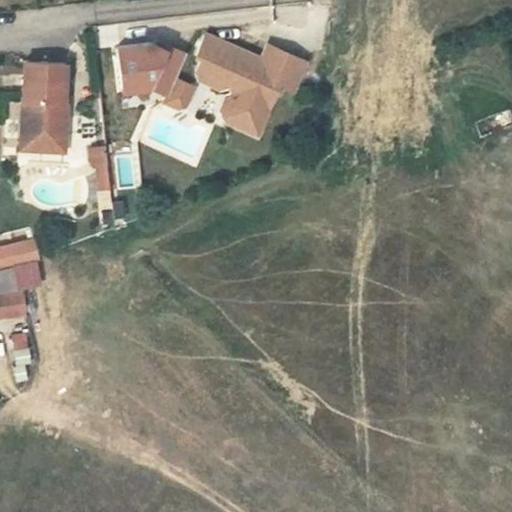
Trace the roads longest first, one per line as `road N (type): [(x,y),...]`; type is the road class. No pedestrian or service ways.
road 1 (track): [(0,369),(24,405),(116,443),(226,511)]
road 2 (residential): [(222,0),(0,26)]
